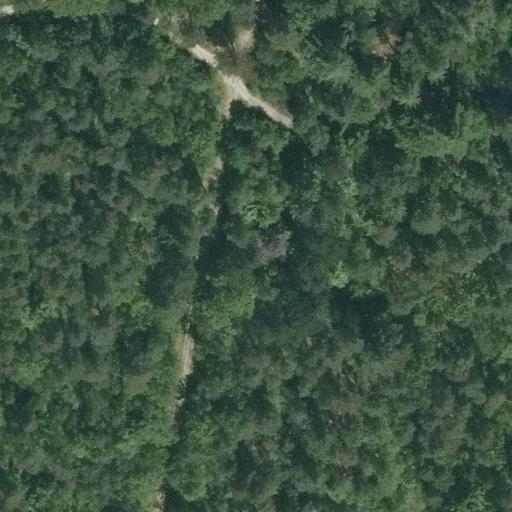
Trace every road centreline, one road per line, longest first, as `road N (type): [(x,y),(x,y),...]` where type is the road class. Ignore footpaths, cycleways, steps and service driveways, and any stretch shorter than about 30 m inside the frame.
road 1 (track): [(158,511),(232,85)]
road 2 (track): [(232,85),(254,112),(315,122),(511,82)]
road 3 (track): [(0,9),(55,1),(130,10),(232,85)]
